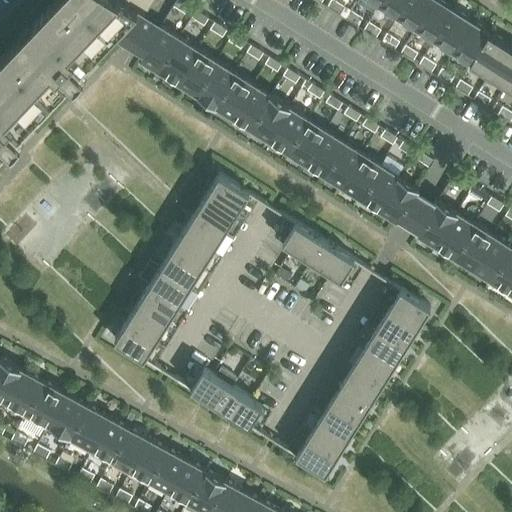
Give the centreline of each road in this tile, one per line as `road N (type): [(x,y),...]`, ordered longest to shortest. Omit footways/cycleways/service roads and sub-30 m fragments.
road 1 (residential): [(463,130),(325,354)]
road 2 (residential): [(463,130),(256,0)]
road 3 (residential): [(219,287),(325,354)]
